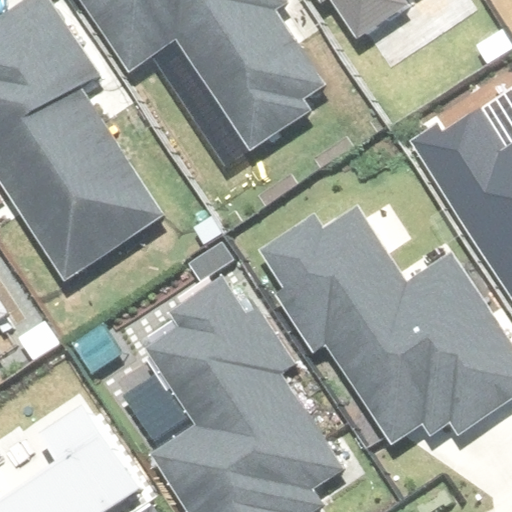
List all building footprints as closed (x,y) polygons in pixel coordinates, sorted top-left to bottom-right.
[(295,12),(286,0),(93,0),(149,86),(195,56),(229,109),(220,116),(253,167),(345,109),(286,18),(295,12)] [(406,0),(313,0),(321,11),(336,1),(362,41),(407,13),(401,3),(406,0)] [(110,88),(59,9),(0,46),(0,168),(81,292),(176,230),(91,100),(110,88)] [(480,120),(424,155),(511,295),(511,169),(511,170),(480,120)] [(420,301),(370,222),(281,279),(332,358),(341,352),(417,471),(511,409),(511,339),(468,270),(420,301)] [(0,371),(14,362),(0,341),(0,336),(23,322),(0,287),(0,371)] [(322,498),(352,479),(291,385),(303,377),(264,316),(250,325),(225,288),(179,318),(190,335),(151,360),(200,436),(162,461),(195,511),(330,511),(331,511),(322,498)] [(132,511),(152,499),(87,399),(27,438),(45,466),(22,481),(0,446),(0,511),(132,511)]
